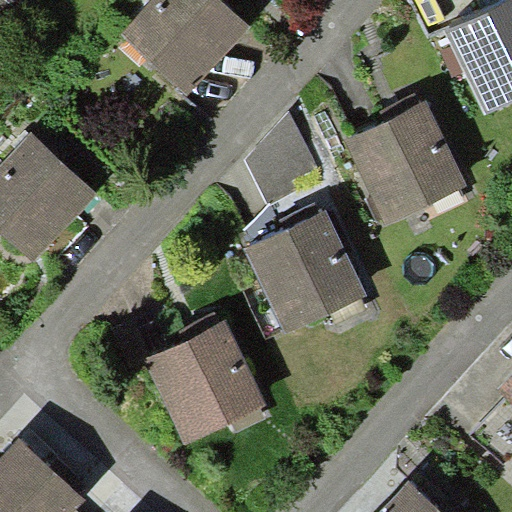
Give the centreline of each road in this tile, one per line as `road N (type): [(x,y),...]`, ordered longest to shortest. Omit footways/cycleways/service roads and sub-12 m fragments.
road 1 (residential): [(368,0),(110,290),(28,361),(198,511)]
road 2 (residential): [(317,511),(511,302)]
